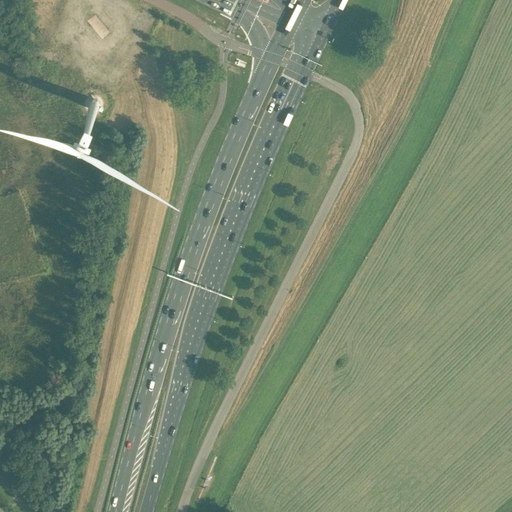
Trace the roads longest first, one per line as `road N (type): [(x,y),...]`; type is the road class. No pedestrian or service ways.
road 1 (unclassified): [(180,511),(361,130),(351,100),(303,71)]
road 2 (trunk): [(272,57),(165,328),(118,511)]
road 3 (trunk): [(147,511),(252,182),(303,71)]
road 4 (unclassified): [(272,57),(216,39),(153,0)]
